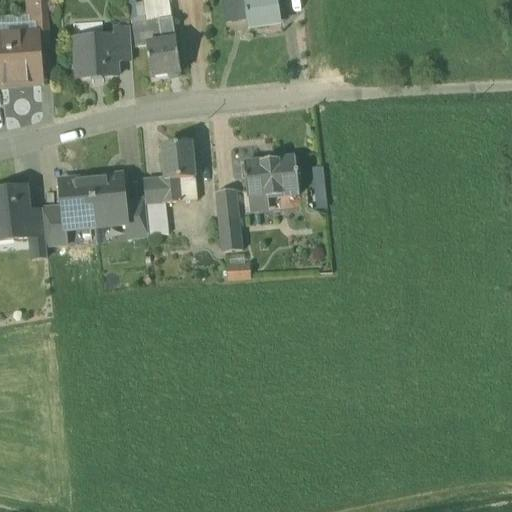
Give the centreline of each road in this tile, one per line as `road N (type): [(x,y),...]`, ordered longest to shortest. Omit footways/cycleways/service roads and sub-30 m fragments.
road 1 (residential): [(328,94),(169,109),(0,151)]
road 2 (unclassified): [(511,88),(328,94)]
road 3 (track): [(511,491),(389,511)]
